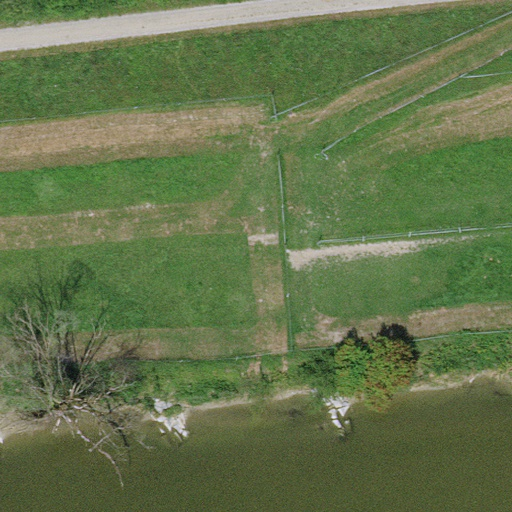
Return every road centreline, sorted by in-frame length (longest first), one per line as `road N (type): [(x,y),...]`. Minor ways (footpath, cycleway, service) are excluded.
road 1 (track): [(0,37),(353,0)]
road 2 (track): [(511,24),(331,126)]
